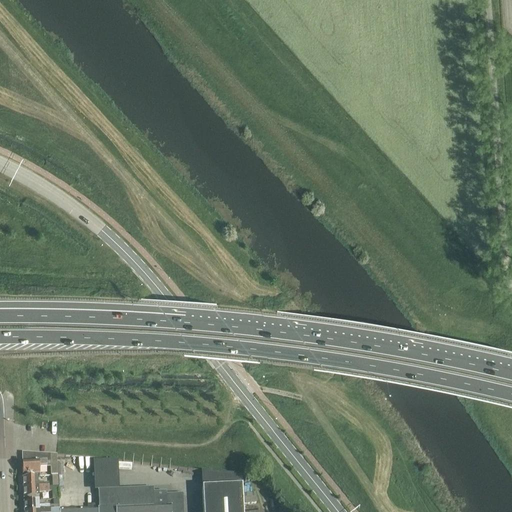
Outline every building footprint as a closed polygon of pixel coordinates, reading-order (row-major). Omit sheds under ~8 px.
[(25,453),(22,453),(23,475),(33,475),(40,475),(40,469),(47,468),(46,463),(50,463),(51,476),(52,476),(58,476),(57,472),(57,455),(25,453)] [(202,489),(202,499),(203,511),(243,511),(241,476),(221,474),(222,488),(202,489)] [(23,489),(48,488),(48,484),(38,484),(38,478),(23,478),(23,489)] [(52,487),(48,488),(49,492),(51,492),(52,500),(59,499),(58,487),(52,487)] [(48,488),(23,489),(24,499),(39,499),(39,493),(49,492),(48,488)] [(98,509),(59,511),(183,511),(183,496),(166,497),(166,493),(153,494),(152,489),(97,492),(98,509)] [(247,501),(254,502),(255,494),(247,493),(247,501)] [(34,502),(24,503),(24,511),(48,511),(49,511),(49,506),(40,506),(39,502),(34,502)]
